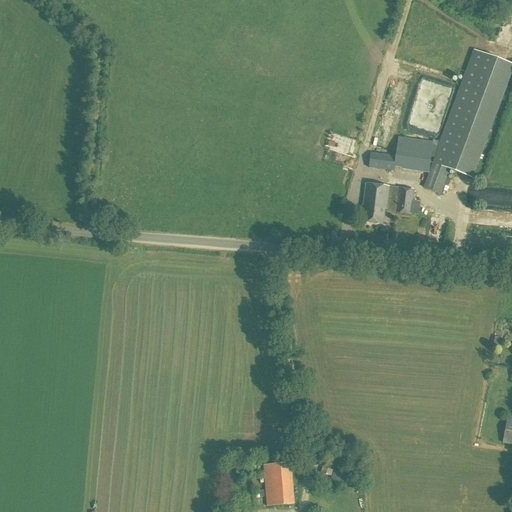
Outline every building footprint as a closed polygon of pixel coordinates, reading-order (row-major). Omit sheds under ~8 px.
[(434,158),(423,188),(441,195),(450,170),(473,178),(511,72),(511,64),(474,50),(438,146),(432,145),(431,157),(434,158)] [(457,90),(428,79),(423,92),(452,103),(457,90)] [(394,116),(392,125),(403,128),(413,87),(398,83),(391,115),(394,116)] [(344,140),(341,144),(349,149),(352,144),(344,140)] [(379,152),(371,151),(369,168),(377,170),(379,153),(379,152)] [(396,155),(388,154),(386,171),(394,172),(396,155)] [(411,215),(414,190),(366,184),(363,207),(365,207),(363,222),(383,225),(385,210),(386,210),(387,212),(389,212),(396,213),(411,215)] [(511,418),(507,418),(503,444),(511,445),(511,418)] [(291,463),(263,466),(264,474),(292,471),(291,463)] [(353,476),(322,468),(320,474),(331,476),(332,473),(333,473),(331,481),(351,486),(353,476)] [(267,507),(295,504),(293,488),(265,491),(267,507)]
